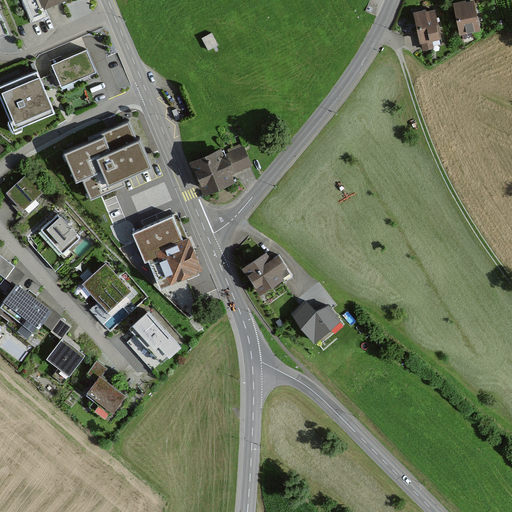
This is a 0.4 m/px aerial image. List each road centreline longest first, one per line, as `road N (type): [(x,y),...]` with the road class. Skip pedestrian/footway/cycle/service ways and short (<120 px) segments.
road 1 (unclassified): [(390,0),(322,114),(208,238)]
road 2 (track): [(376,31),(395,45),(461,210),(511,285)]
road 3 (tertiary): [(252,362),(313,391),(435,511)]
road 4 (residential): [(136,383),(0,228)]
road 5 (residential): [(147,92),(79,118),(0,169)]
road 6 (tertiary): [(147,92),(208,238)]
road 7 (tertiary): [(252,362),(247,511)]
road 8 (tertiary): [(208,238),(252,362)]
road 9 (residential): [(113,12),(20,56),(0,56)]
